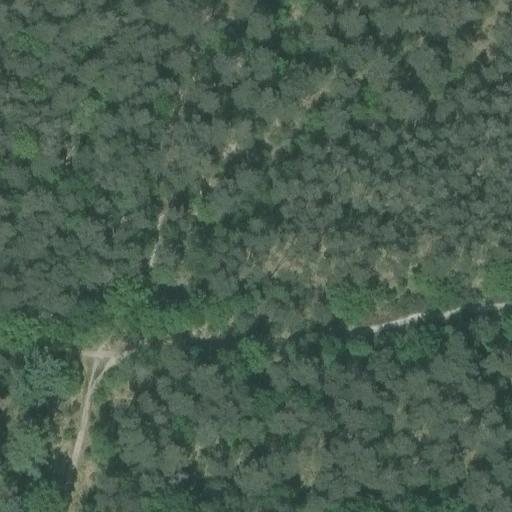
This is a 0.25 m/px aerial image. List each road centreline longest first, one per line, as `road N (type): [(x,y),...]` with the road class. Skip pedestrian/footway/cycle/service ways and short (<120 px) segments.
road 1 (track): [(511,300),(87,333)]
road 2 (track): [(87,333),(45,511)]
